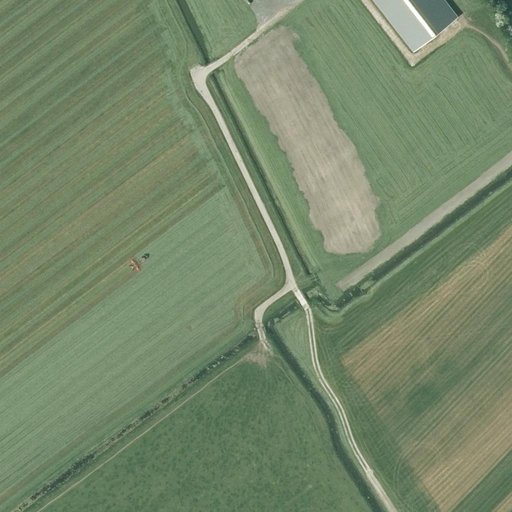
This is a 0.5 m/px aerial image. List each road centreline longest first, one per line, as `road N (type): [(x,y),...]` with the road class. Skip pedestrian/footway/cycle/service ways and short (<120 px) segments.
road 1 (track): [(266,347),(259,311),(291,283),(197,79),(301,0)]
road 2 (track): [(291,283),(307,313),(315,369),(394,511)]
